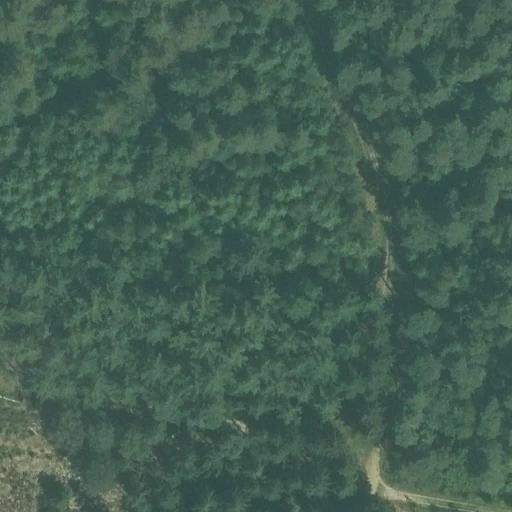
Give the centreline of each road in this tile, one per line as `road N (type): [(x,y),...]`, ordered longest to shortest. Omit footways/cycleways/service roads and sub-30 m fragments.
road 1 (track): [(304,0),(362,160),(379,235),(366,483)]
road 2 (track): [(366,483),(511,511)]
